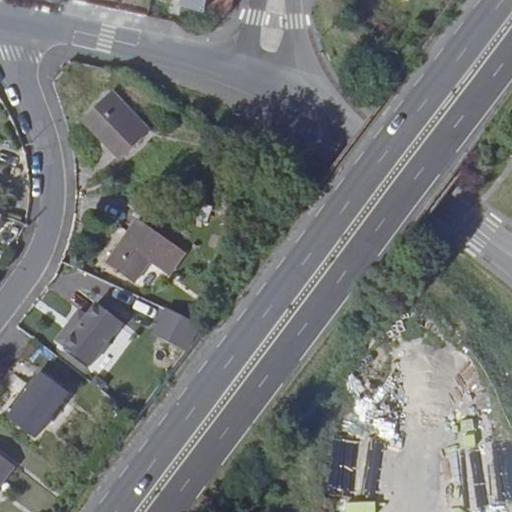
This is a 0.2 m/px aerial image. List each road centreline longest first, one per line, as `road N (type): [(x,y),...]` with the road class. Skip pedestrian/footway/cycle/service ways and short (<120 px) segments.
road 1 (trunk): [(494,0),(103,511)]
road 2 (trunk): [(157,511),(511,43)]
road 3 (residential): [(3,19),(55,190),(43,244),(0,312)]
road 4 (unclassified): [(260,79),(511,255)]
road 5 (residential): [(3,19),(158,48),(260,79)]
